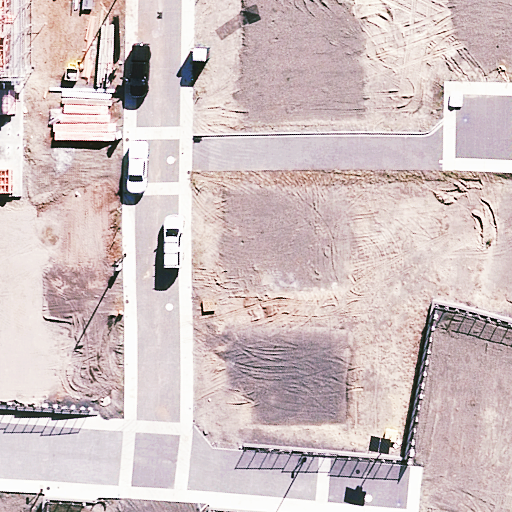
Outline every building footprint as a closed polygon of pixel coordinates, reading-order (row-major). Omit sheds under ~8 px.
[(71,6),(69,0),(41,0),(43,11),(71,6)] [(511,91),(511,0),(439,0),(439,69),(471,69),(471,91),(511,91)] [(350,7),(248,8),(248,144),(351,143),(350,7)] [(15,98),(0,97),(0,213),(15,214),(15,98)] [(149,259),(122,169),(61,188),(89,278),(149,259)] [(511,197),(497,194),(476,308),(511,314),(511,197)] [(340,210),(217,210),(217,278),(242,278),(242,308),(340,308),(340,210)] [(19,230),(0,230),(0,410),(19,411),(19,230)] [(338,345),(220,346),(220,410),(241,410),(242,448),(339,447),(338,345)] [(500,508),(511,441),(511,383),(426,368),(409,462),(442,468),(437,497),(500,508)]
